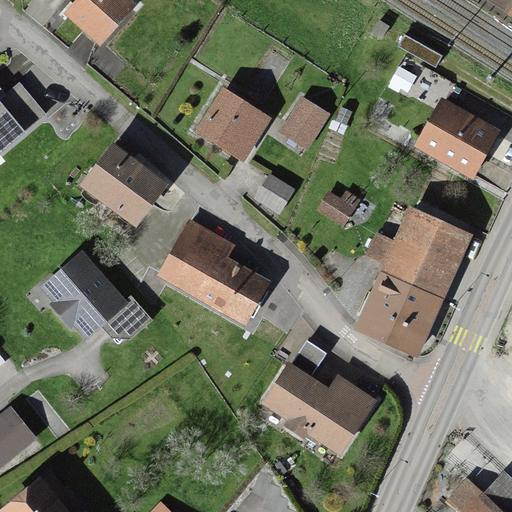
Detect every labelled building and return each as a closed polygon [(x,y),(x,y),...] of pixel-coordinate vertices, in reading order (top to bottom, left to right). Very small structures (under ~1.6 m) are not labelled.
[(130,0),(75,0),(63,15),(99,47),(136,5),(130,0)] [(511,0),(484,0),(482,5),(511,24),(511,0)] [(0,73),(0,151),(46,113),(7,67),(0,73)] [(220,96),(196,135),(240,161),(263,121),(220,96)] [(443,105),(420,150),(474,177),(497,132),(443,105)] [(304,109),(287,138),(310,152),(327,123),(304,109)] [(110,157),(81,199),(140,239),(169,196),(110,157)] [(272,186),(259,205),(281,220),(294,201),(272,186)] [(330,202),(322,218),(345,229),(353,214),(330,202)] [(388,269),(356,336),(417,365),(472,252),(410,223),(395,253),(380,246),(372,262),(388,269)] [(192,227),(158,281),(247,336),(270,298),(224,270),(234,253),(192,227)] [(116,297),(80,256),(43,289),(79,329),(116,297)] [(262,390),(339,446),(379,391),(339,362),(328,376),(292,349),(262,390)] [(0,469),(45,437),(21,404),(0,419),(0,469)] [(511,511),(511,477),(488,501),(475,489),(453,511),(511,511)] [(187,511),(162,485),(135,510),(137,511),(187,511)] [(60,511),(46,493),(22,511),(60,511)]
